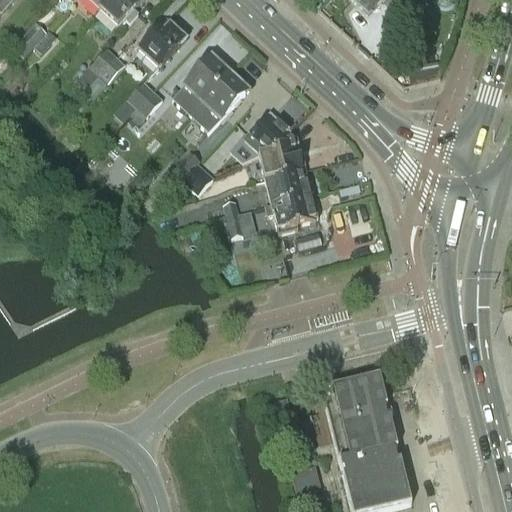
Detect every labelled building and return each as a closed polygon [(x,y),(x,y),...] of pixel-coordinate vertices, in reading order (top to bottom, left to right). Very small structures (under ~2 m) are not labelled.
[(0,0),(0,17),(15,0),(0,0)] [(81,0),(99,16),(113,0),(81,0)] [(132,13),(143,1),(141,0),(113,0),(99,16),(116,31),(123,24),(129,29),(137,18),(132,13)] [(381,3),(377,0),(348,0),(367,17),(381,3)] [(166,33),(162,29),(137,55),(156,74),(186,41),(171,27),(166,33)] [(44,41),(33,30),(12,53),(23,64),(35,50),(44,41)] [(43,58),(57,43),(49,35),(44,41),(35,50),(43,58)] [(83,97),(115,63),(105,53),(88,72),(73,89),(83,97)] [(107,89),(124,71),(115,63),(83,97),(93,106),(107,89)] [(195,113),(200,109),(228,79),(216,68),(214,70),(208,65),(178,97),(195,113)] [(214,130),(244,98),(238,92),(240,90),(228,79),(200,109),(210,118),(206,123),(214,130)] [(129,121),(152,96),(141,86),(123,104),(115,114),(117,115),(108,124),(118,133),(129,121)] [(143,122),(160,104),(152,96),(129,121),(137,129),(143,122)] [(269,123),(264,129),(256,121),(242,137),(250,145),(245,150),(259,163),(272,160),(290,141),(287,140),(290,137),(279,126),(276,129),(269,123)] [(272,160),(259,163),(264,187),(302,177),(301,174),(305,173),(301,158),(297,159),(293,145),(290,141),(272,160)] [(182,186),(197,170),(195,169),(198,166),(190,158),(187,160),(180,154),(161,174),(177,188),(180,184),(182,186)] [(197,170),(182,186),(181,187),(190,195),(205,178),(197,170)] [(302,177),(264,187),(271,215),(309,206),(308,202),(312,201),(308,187),(304,188),(302,177)] [(205,178),(190,195),(198,202),(213,185),(205,178)] [(309,206),(271,215),(278,241),(296,237),(295,231),(314,226),(314,225),(318,224),(314,210),(310,211),(309,206)] [(222,210),(227,227),(238,224),(234,208),(222,210)] [(238,224),(227,227),(231,244),(243,241),(238,224)] [(378,381),(320,395),(349,511),(397,511),(410,509),(399,465),(396,465),(393,453),(396,453),(389,423),(386,423),(385,420),(391,419),(390,413),(384,414),(383,411),(386,411),(378,381)] [(286,404),(273,407),(278,428),(291,424),(286,404)] [(290,477),(297,508),(321,502),(314,471),(290,477)]
